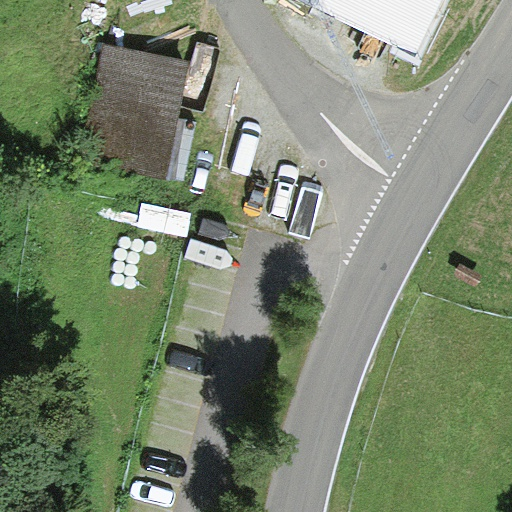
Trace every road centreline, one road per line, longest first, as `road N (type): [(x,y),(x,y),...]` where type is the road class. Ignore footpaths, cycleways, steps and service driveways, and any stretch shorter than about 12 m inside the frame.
road 1 (tertiary): [(423,192),(367,279),(330,372),(299,511)]
road 2 (residential): [(423,192),(384,171),(295,86),(228,0)]
road 3 (tertiary): [(511,44),(423,192)]
